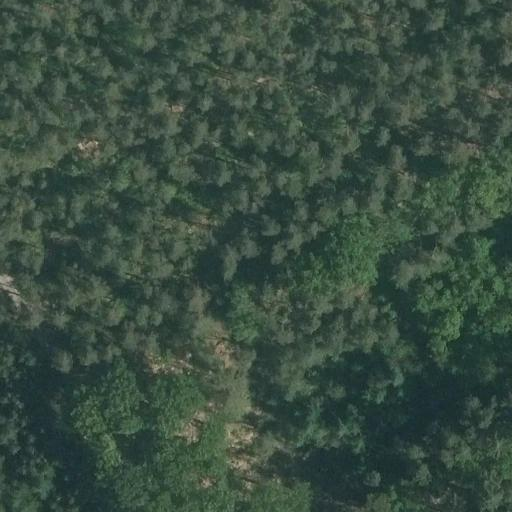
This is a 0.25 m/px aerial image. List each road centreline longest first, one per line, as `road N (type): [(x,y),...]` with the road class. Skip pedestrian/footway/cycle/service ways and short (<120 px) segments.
road 1 (track): [(0,261),(162,511)]
road 2 (track): [(403,511),(511,450)]
